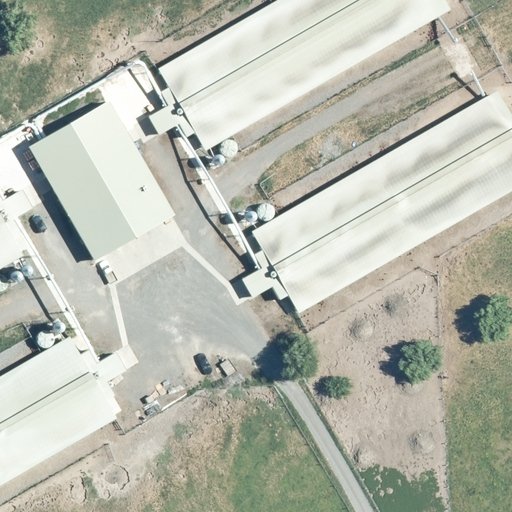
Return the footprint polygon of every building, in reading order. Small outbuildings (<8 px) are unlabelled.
[(226,137),(446,11),(439,0),(277,0),(155,70),(172,101),(144,117),(155,137),(176,125),(182,135),(190,131),(202,151),(213,145),(226,137)] [(255,256),(261,266),(236,280),(247,299),(265,288),(273,300),(278,297),(283,294),(294,314),(511,188),(511,127),(492,92),(248,233),(260,253),(255,256)] [(169,215),(103,103),(25,148),(90,261),(169,215)] [(0,264),(18,253),(9,238),(21,231),(13,217),(38,203),(28,186),(0,201),(0,264)] [(89,367),(71,335),(0,375),(0,483),(113,419),(102,400),(111,395),(103,382),(122,371),(112,354),(89,367)]
